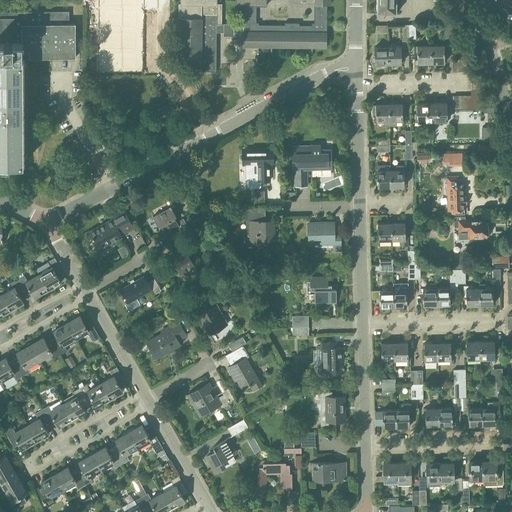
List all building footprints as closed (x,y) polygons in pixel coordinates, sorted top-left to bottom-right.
[(179,18),(180,18),(180,58),(198,59),(198,61),(200,61),(200,71),(216,71),(216,32),(224,32),(224,36),(234,36),(234,33),(243,33),(243,47),(257,47),(257,53),(258,53),(258,47),(270,47),(270,53),(271,53),(272,47),(297,47),(297,53),(299,54),(299,47),(311,47),(311,54),(312,54),(312,47),(326,48),(327,5),(330,5),(330,0),(314,0),(315,4),(314,4),(314,23),(311,23),(311,26),(299,26),(299,23),(284,23),(284,25),(258,25),(259,23),(256,23),(256,6),(266,7),(266,0),(235,0),(235,6),(243,6),(243,25),(221,25),(222,5),(217,5),(217,1),(216,0),(180,0),(180,1),(181,1),(181,3),(179,3),(179,7),(178,7),(178,14),(179,14),(179,18)] [(396,13),(396,0),(376,0),(377,13),(396,13)] [(0,164),(1,164),(1,168),(10,168),(10,164),(23,164),(23,72),(22,51),(29,51),(29,58),(48,58),(75,58),(75,24),(63,24),(63,20),(69,20),(69,11),(0,11),(0,164)] [(417,64),(431,63),(431,45),(414,46),(414,54),(417,54),(417,64)] [(431,45),(431,63),(445,63),(444,45),(431,45)] [(375,65),(388,64),(388,47),(374,47),(375,65)] [(401,47),(388,47),(388,64),(401,64),(401,47)] [(483,95),(471,95),(465,95),(465,108),(483,108),(483,95)] [(418,122),(433,121),(432,103),(418,104),(418,122)] [(432,103),(433,121),(446,121),(446,103),(432,103)] [(378,104),(378,105),(373,105),(373,115),(376,115),(376,122),(377,122),(377,123),(383,122),(384,126),(389,126),(389,104),(378,104)] [(395,126),(395,121),(403,121),(403,114),(405,114),(405,104),(399,104),(389,104),(389,126),(395,126)] [(485,127),(485,139),(496,139),(496,127),(485,127)] [(119,146),(116,139),(110,142),(113,149),(119,146)] [(292,146),(293,171),(295,171),(295,187),(307,186),(307,170),(331,169),(331,149),(320,149),(320,144),(311,144),(311,146),(292,146)] [(499,145),(479,144),(478,152),(498,153),(499,145)] [(243,150),(243,164),(258,164),(258,180),(270,180),(270,168),(269,168),(269,162),(272,162),(272,164),(273,164),(272,149),(243,150)] [(417,162),(430,161),(429,153),(417,153),(417,162)] [(377,165),(377,170),(377,188),(391,187),(391,170),(390,170),(390,165),(377,165)] [(396,165),(396,170),(391,170),(391,187),(404,187),(404,176),(406,176),(406,165),(396,165)] [(459,176),(447,177),(445,177),(445,184),(446,183),(446,186),(445,186),(446,195),(448,195),(449,210),(454,210),(454,215),(465,214),(464,185),(459,185),(459,183),(460,183),(459,176)] [(283,190),(287,190),(291,189),(291,179),(285,179),(283,179),(283,190)] [(190,222),(187,224),(183,218),(177,222),(174,217),(176,216),(171,206),(153,217),(158,226),(160,225),(170,242),(184,234),(190,230),(189,230),(193,228),(190,222)] [(117,229),(121,227),(123,232),(133,227),(123,208),(116,212),(109,216),(112,220),(89,232),(98,249),(121,237),(117,229)] [(262,209),(265,208),(245,208),(246,221),(249,221),(250,242),(249,242),(249,243),(275,242),(274,220),(275,220),(265,220),(265,221),(262,221),(262,209)] [(454,228),(459,227),(459,230),(469,230),(469,240),(477,240),(477,236),(487,236),(487,235),(488,234),(488,228),(485,228),(485,221),(471,221),(471,220),(465,220),(465,216),(455,217),(455,221),(454,221),(454,228)] [(333,222),(308,223),(309,244),(334,244),(334,251),(340,250),(340,236),(334,236),(333,222)] [(378,240),(392,240),(391,223),(378,223),(378,240)] [(391,223),(392,240),(400,240),(400,246),(408,246),(408,236),(405,235),(405,223),(391,223)] [(201,276),(185,248),(170,256),(186,284),(201,276)] [(430,255),(426,255),(424,256),(425,261),(428,264),(432,264),(434,263),(434,258),(430,255)] [(492,268),(509,267),(509,256),(492,256),(492,268)] [(36,268),(39,274),(48,290),(61,282),(58,277),(64,274),(55,258),(36,268)] [(500,279),(500,268),(492,269),(492,279),(500,279)] [(458,269),(449,269),(449,284),(458,284),(458,269)] [(34,298),(48,290),(39,274),(27,281),(24,275),(23,275),(22,273),(15,276),(17,279),(26,296),(32,293),(34,298)] [(120,290),(127,303),(125,304),(129,311),(140,305),(137,298),(151,290),(154,295),(161,290),(154,278),(148,282),(144,276),(120,290)] [(306,294),(314,294),(315,304),(336,304),(336,288),(337,288),(337,284),(327,285),(327,276),(310,277),(310,281),(306,281),(306,285),(306,294)] [(13,288),(2,294),(10,310),(23,303),(21,299),(26,296),(17,279),(10,283),(13,288)] [(423,306),(436,305),(436,288),(436,283),(430,283),(431,288),(422,289),(423,306)] [(398,285),(393,286),(393,307),(407,307),(406,290),(397,290),(398,285)] [(380,308),(393,307),(393,286),(388,286),(388,290),(379,291),(372,291),(372,298),(380,298),(380,308)] [(466,306),(480,305),(480,288),(473,288),(473,286),(463,286),(463,297),(466,297),(466,306)] [(450,305),(449,293),(449,288),(436,288),(436,305),(450,305)] [(492,288),(480,288),(480,305),(493,305),(492,288)] [(0,315),(10,310),(2,294),(0,295),(0,315)] [(179,305),(176,299),(161,307),(165,313),(179,305)] [(209,334),(227,324),(216,305),(198,315),(209,334)] [(178,315),(181,321),(187,317),(184,312),(178,315)] [(87,332),(90,337),(98,333),(88,317),(88,316),(82,319),(80,315),(67,323),(76,338),(87,332)] [(292,327),(308,326),(308,315),(292,316),(292,327)] [(146,342),(155,358),(156,359),(167,353),(168,355),(175,351),(174,349),(181,345),(178,340),(186,335),(178,321),(161,331),(162,333),(146,342)] [(51,338),(61,355),(67,351),(64,345),(76,338),(67,323),(53,331),(56,335),(51,338)] [(309,335),(308,326),(292,327),(293,335),(309,335)] [(240,346),(243,345),(246,343),(242,336),(237,340),(240,346)] [(53,359),(61,355),(51,338),(45,341),(43,337),(31,344),(40,360),(50,354),(53,359)] [(237,340),(228,344),(232,351),(240,346),(237,340)] [(337,341),(320,341),(320,350),(321,350),(321,369),(327,369),(327,376),(337,376),(336,376),(336,373),(344,373),(343,373),(343,370),(344,370),(344,365),(343,365),(343,355),(342,355),(342,353),(343,353),(343,348),(344,348),(343,347),(337,347),(337,341)] [(467,360),(481,359),(480,341),(466,341),(467,360)] [(494,341),(480,341),(481,359),(494,359),(494,341)] [(381,360),(395,360),(394,343),(381,343),(381,360)] [(408,343),(394,343),(395,360),(408,360),(408,359),(410,359),(410,351),(408,351),(408,343)] [(424,360),(438,360),(437,343),(424,343),(424,360)] [(451,343),(437,343),(438,360),(451,360),(451,343)] [(14,359),(23,376),(30,372),(27,367),(40,360),(31,344),(17,353),(19,357),(14,359)] [(262,386),(246,358),(249,356),(243,345),(240,346),(232,351),(225,355),(231,366),(227,368),(231,375),(233,374),(242,388),(249,384),(253,391),(262,386)] [(65,359),(70,368),(76,365),(71,356),(65,359)] [(16,380),(23,376),(14,359),(8,362),(5,358),(0,360),(0,377),(2,381),(13,374),(16,380)] [(112,377),(101,383),(110,399),(123,391),(120,386),(126,383),(117,367),(109,371),(112,377)] [(496,382),(503,382),(502,379),(507,379),(507,373),(502,374),(502,368),(496,368),(496,382)] [(231,408),(229,404),(235,400),(228,388),(227,389),(222,379),(216,382),(222,392),(223,395),(217,398),(209,383),(188,395),(200,416),(208,411),(210,415),(223,407),(225,411),(231,408)] [(110,399),(101,383),(89,390),(86,384),(79,388),(89,404),(94,402),(96,407),(110,399)] [(83,407),(89,404),(79,388),(72,392),(73,394),(62,401),(73,419),(85,412),(83,407)] [(344,396),(332,396),(332,392),(320,392),(321,426),(329,426),(329,421),(345,421),(344,396)] [(49,405),(42,409),(52,426),(56,423),(59,427),(73,419),(62,401),(61,399),(50,406),(49,405)] [(488,408),(482,408),(483,425),(495,425),(495,421),(500,421),(499,402),(487,402),(488,408)] [(401,410),(396,410),(396,427),(409,427),(409,415),(411,414),(411,404),(400,404),(401,410)] [(425,425),(439,425),(439,408),(425,408),(425,425)] [(452,408),(439,408),(439,425),(453,425),(452,408)] [(468,426),(483,425),(482,408),(468,408),(468,426)] [(46,429),(52,426),(42,409),(35,413),(38,419),(27,426),(36,441),(49,433),(46,429)] [(382,427),(396,427),(396,410),(382,410),(382,411),(375,412),(375,425),(382,425),(382,427)] [(227,428),(232,436),(248,427),(243,419),(227,428)] [(142,424),(128,432),(137,448),(149,441),(152,447),(155,451),(162,447),(160,443),(150,426),(145,429),(142,424)] [(22,449),(36,441),(27,426),(16,432),(12,426),(4,431),(14,447),(19,444),(22,449)] [(137,448),(128,432),(115,439),(118,444),(113,447),(122,464),(129,460),(126,454),(137,448)] [(301,433),(301,447),(315,446),(315,432),(301,433)] [(224,466),(226,467),(235,462),(235,460),(232,455),(236,453),(228,438),(213,447),(215,451),(206,456),(215,472),(224,466)] [(284,448),(294,448),(294,440),(284,440),(284,448)] [(105,447),(92,454),(101,469),(112,463),(115,468),(122,464),(113,447),(107,450),(105,447)] [(0,481),(1,483),(16,474),(6,455),(1,457),(0,454),(0,481)] [(101,469),(92,454),(79,462),(81,466),(76,468),(85,485),(92,481),(89,476),(101,469)] [(470,479),(483,479),(483,461),(469,461),(470,479)] [(483,461),(483,479),(497,479),(496,461),(483,461)] [(286,462),(263,463),(263,467),(259,467),(259,474),(257,474),(257,494),(260,494),(260,497),(267,491),(266,474),(280,474),(281,490),(275,490),(275,494),(284,493),(284,490),(292,490),(292,473),(290,473),(289,464),(286,464),(286,462)] [(346,480),(345,462),(313,463),(313,480),(346,480)] [(384,482),(397,482),(397,463),(383,463),(384,482)] [(397,463),(397,482),(398,485),(411,485),(411,475),(412,475),(412,471),(410,471),(410,463),(397,463)] [(426,480),(440,480),(440,463),(426,463),(426,480)] [(440,463),(440,480),(453,480),(453,463),(440,463)] [(67,467),(54,474),(63,490),(75,483),(78,489),(85,485),(76,468),(70,472),(67,467)] [(27,493),(16,474),(1,483),(11,501),(10,502),(14,509),(27,502),(23,495),(27,493)] [(63,490),(54,474),(41,482),(44,487),(38,490),(47,506),(55,502),(51,496),(63,490)] [(174,486),(163,492),(171,508),(185,500),(182,496),(188,492),(178,476),(171,480),(174,486)] [(148,493),(147,494),(143,488),(138,492),(141,497),(149,511),(153,511),(156,511),(164,511),(171,508),(163,492),(151,499),(148,493)] [(149,511),(141,497),(134,501),(122,507),(124,511),(149,511)]
